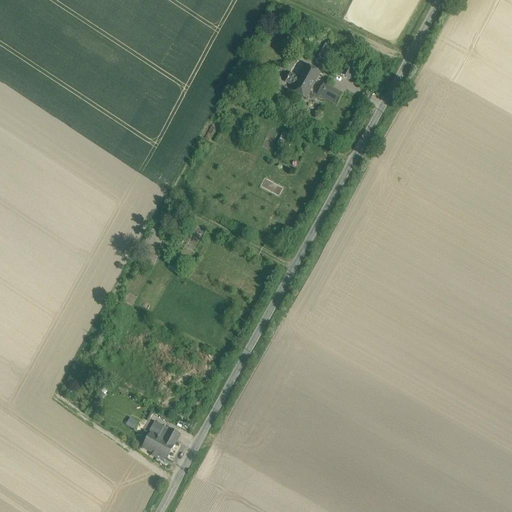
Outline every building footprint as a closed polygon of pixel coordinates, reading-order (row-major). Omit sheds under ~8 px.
[(327,41),(316,63),(320,65),(332,44),(327,41)] [(348,62),(341,75),(349,80),(356,66),(348,62)] [(320,74),(305,65),(298,79),(289,74),(285,82),(294,87),(291,92),(306,100),(320,74)] [(342,95),(323,85),(317,96),(336,106),(342,95)] [(282,134),(278,144),(295,152),(299,142),(282,134)] [(125,425),(134,429),(138,421),(129,417),(125,425)] [(164,427),(158,436),(157,437),(150,434),(143,447),(153,453),(152,456),(157,458),(158,456),(166,460),(179,435),(164,427)]
